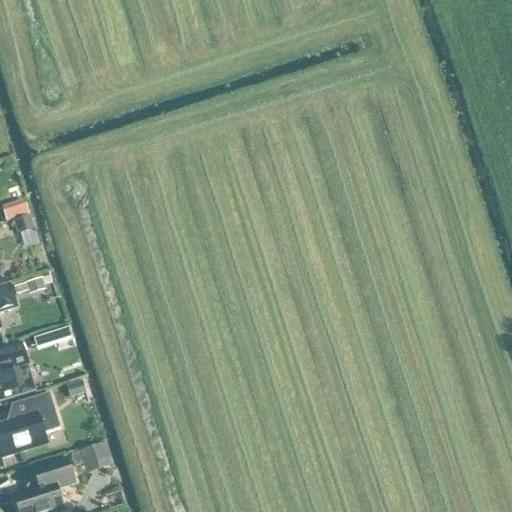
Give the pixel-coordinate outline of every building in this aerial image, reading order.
[(14,213),(13,210),(6,212),(10,224),(13,223),(31,217),(28,208),(14,213)] [(34,233),(30,219),(14,224),(18,238),(34,233)] [(45,288),(54,285),(51,278),(43,280),(26,285),(21,287),(23,295),(29,293),(30,296),(46,291),(45,288)] [(0,312),(16,309),(9,286),(0,289),(0,312)] [(51,335),(33,341),(37,353),(55,348),(51,335)] [(0,364),(1,367),(0,367),(0,405),(36,394),(29,369),(21,346),(0,352),(0,364)] [(86,397),(82,384),(66,389),(70,402),(86,397)] [(61,431),(49,396),(12,407),(17,423),(0,428),(0,455),(2,461),(47,447),(44,436),(61,431)] [(110,462),(104,447),(79,455),(85,470),(110,462)] [(76,487),(67,461),(33,472),(37,485),(28,488),(26,494),(13,498),(17,511),(63,511),(58,493),(76,487)]
